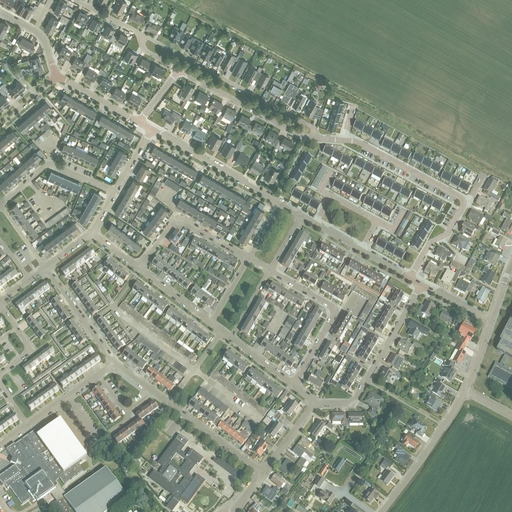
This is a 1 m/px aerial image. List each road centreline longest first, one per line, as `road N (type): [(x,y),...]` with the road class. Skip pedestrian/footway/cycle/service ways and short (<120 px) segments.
road 1 (residential): [(311,138),(311,126),(141,34)]
road 2 (residential): [(316,402),(356,399),(421,285)]
road 3 (residential): [(311,138),(180,70)]
road 4 (residential): [(281,203),(154,130)]
road 5 (residential): [(383,511),(465,390)]
road 6 (residential): [(464,201),(343,140)]
